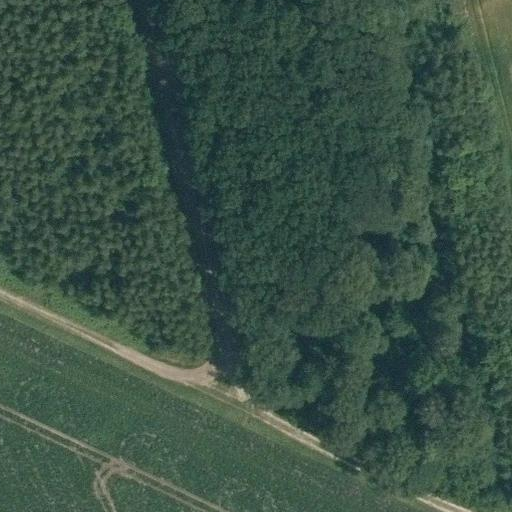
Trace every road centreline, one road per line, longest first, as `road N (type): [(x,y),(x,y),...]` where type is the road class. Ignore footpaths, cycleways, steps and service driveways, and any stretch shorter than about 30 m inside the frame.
road 1 (track): [(148,0),(241,402)]
road 2 (track): [(0,290),(241,402)]
road 3 (track): [(241,402),(472,511)]
